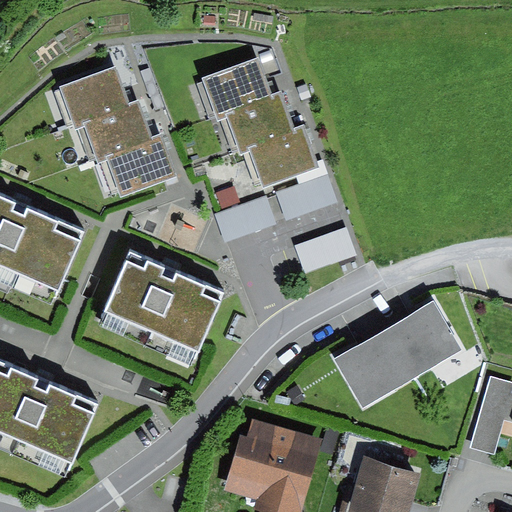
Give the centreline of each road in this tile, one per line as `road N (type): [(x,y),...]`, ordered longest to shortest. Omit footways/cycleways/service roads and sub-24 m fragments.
road 1 (residential): [(79,511),(197,420),(269,333),(377,279)]
road 2 (track): [(377,279),(443,257),(511,249)]
